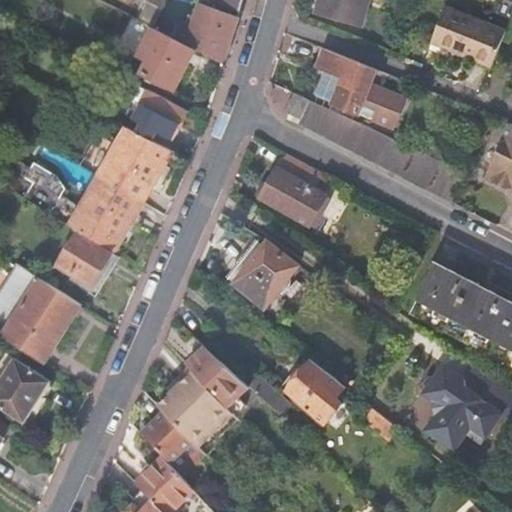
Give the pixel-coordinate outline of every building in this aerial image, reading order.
[(150,0),(141,21),(156,29),(168,0),(150,0)] [(243,0),(214,0),(240,12),(243,0)] [(322,0),(320,7),(365,22),(371,0),(322,0)] [(189,46),(198,50),(227,59),(238,17),(201,6),(189,46)] [(365,22),(320,7),(318,14),(364,27),(365,22)] [(433,44),(492,69),(493,68),(507,31),(448,7),(433,44)] [(189,46),(156,29),(142,55),(152,60),(145,73),(177,90),(198,50),(189,46)] [(381,70),(328,49),(322,63),(331,66),(328,74),(324,76),(318,91),(320,95),(364,112),(398,126),(410,96),(381,84),(376,82),(381,70)] [(133,81),(115,72),(110,82),(127,91),(133,81)] [(144,123),(139,132),(155,140),(159,131),(174,140),(190,110),(150,90),(135,119),(144,123)] [(432,156),(297,92),(288,112),(289,112),(289,111),(303,118),(301,122),(454,203),(468,173),(446,163),(432,156)] [(511,123),(487,177),(511,188),(511,123)] [(130,128),(101,177),(145,202),(175,151),(155,140),(139,132),(130,128)] [(432,156),(446,163),(451,153),(436,146),(432,156)] [(326,173),(289,153),(281,168),(279,167),(269,185),(265,184),(259,195),(313,224),(330,194),(318,187),(326,173)] [(101,177),(72,226),(81,231),(115,252),(145,202),(101,177)] [(332,195),(330,194),(313,224),(316,225),(332,195)] [(115,252),(81,231),(59,265),(94,286),(115,252)] [(257,244),(239,267),(277,295),(302,264),(272,239),(263,250),(257,244)] [(435,267),(419,298),(511,346),(511,299),(453,269),(457,262),(442,254),(438,261),(437,260),(434,267),(435,267)] [(83,304),(20,264),(0,294),(0,334),(45,363),(83,304)] [(277,295),(239,267),(232,276),(269,306),(277,295)] [(251,386),(205,345),(188,363),(191,366),(193,368),(195,370),(218,396),(230,408),(252,387),(251,386)] [(16,358),(0,382),(0,406),(25,423),(43,395),(48,395),(53,387),(51,383),(52,381),(16,358)] [(283,388),(326,425),(344,403),(338,398),(348,386),(315,359),(299,378),(294,374),(283,388)] [(193,368),(191,366),(169,388),(173,392),(195,370),(193,368)] [(173,392),(161,404),(195,441),(213,423),(218,428),(234,412),(230,408),(218,396),(195,370),(173,392)] [(251,386),(252,387),(283,415),(292,405),(260,376),(251,386)] [(486,416),(499,400),(479,385),(467,400),(486,416)] [(169,388),(157,401),(161,404),(173,392),(169,388)] [(401,428),(375,407),(366,419),(391,439),(401,428)] [(166,412),(144,433),(172,462),(194,442),(166,412)] [(213,423),(195,441),(205,452),(239,418),(234,412),(218,428),(213,423)] [(165,456),(138,482),(145,489),(168,511),(171,511),(196,489),(165,456)] [(480,465),(467,481),(476,488),(489,471),(480,465)] [(168,511),(145,489),(137,498),(138,500),(128,511),(168,511)]
